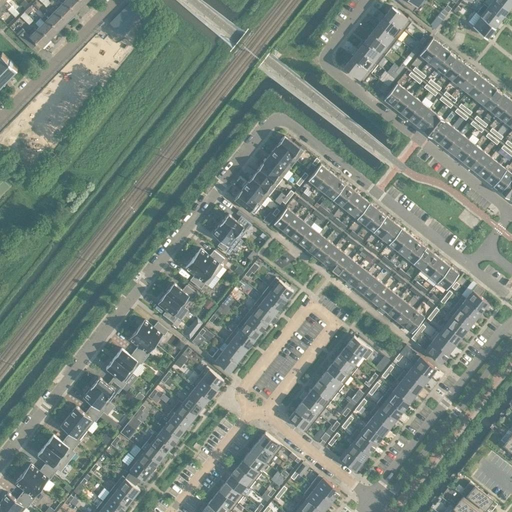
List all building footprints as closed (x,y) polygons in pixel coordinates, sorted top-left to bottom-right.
[(5,0),(0,0),(2,3),(6,7),(8,9),(8,8),(11,6),(5,0)] [(67,20),(74,13),(76,11),(64,0),(56,9),(67,20)] [(64,0),(76,11),(85,2),(82,0),(64,0)] [(146,11),(134,0),(131,0),(110,22),(123,35),(141,16),(150,25),(155,20),(146,11)] [(397,0),(412,11),(421,0),(400,0),(400,1),(398,0),(397,0)] [(492,0),(487,7),(501,18),(508,10),(495,0),(492,0)] [(511,0),(495,0),(508,10),(511,4),(511,0)] [(32,3),(24,12),(27,14),(35,6),(32,3)] [(480,15),(495,27),(501,18),(487,7),(484,4),(477,13),(480,15)] [(384,14),(404,30),(411,21),(391,6),(384,14)] [(59,29),(67,20),(56,9),(47,18),(59,29)] [(27,14),(24,12),(20,15),(25,20),(28,16),(27,14)] [(404,30),(384,14),(378,23),(397,38),(404,30)] [(480,15),(472,25),(487,37),(495,27),(480,15)] [(33,20),(28,16),(25,20),(29,24),(33,20)] [(50,38),(57,31),(59,29),(47,18),(39,27),(50,38)] [(397,38),(378,23),(371,31),(391,47),(397,38)] [(41,47),(50,38),(39,27),(30,36),(37,43),(41,47)] [(31,48),(32,48),(37,43),(30,36),(24,30),(18,35),(31,48)] [(391,47),(371,31),(364,40),(384,55),(391,47)] [(419,53),(428,60),(441,44),(433,37),(432,37),(419,53)] [(384,55),(364,40),(358,48),(377,64),(384,55)] [(428,60),(436,66),(449,50),(441,44),(428,60)] [(377,64),(358,48),(351,57),(370,72),(377,64)] [(436,66),(443,72),(456,56),(449,50),(436,66)] [(2,53),(0,54),(0,84),(3,82),(5,83),(7,78),(17,68),(17,67),(12,62),(10,60),(9,60),(2,52),(1,53),(2,53)] [(443,72),(451,79),(464,63),(456,56),(443,72)] [(351,57),(344,66),(363,81),(370,72),(351,57)] [(451,79),(459,85),(472,68),(464,63),(451,79)] [(459,85),(467,91),(479,75),(472,68),(459,85)] [(467,91),(474,97),(487,81),(479,75),(467,91)] [(474,97),(482,103),(495,87),(487,81),(474,97)] [(397,82),(384,98),(393,105),(405,89),(399,83),(397,82)] [(482,103),(489,109),(502,93),(495,87),(482,103)] [(413,95),(405,89),(393,105),(400,111),(413,95)] [(489,109),(497,115),(510,99),(502,93),(489,109)] [(413,95),(400,111),(408,117),(421,101),(413,95)] [(497,115),(505,121),(511,112),(511,100),(510,99),(497,115)] [(429,107),(421,101),(408,117),(416,123),(429,107)] [(429,107),(416,123),(423,129),(422,129),(423,130),(436,113),(429,107)] [(444,120),(436,113),(423,130),(431,136),(432,136),(444,120)] [(444,120),(432,136),(439,142),(452,125),(444,120)] [(460,132),(452,125),(439,142),(447,148),(460,132)] [(447,148),(454,154),(467,138),(460,132),(447,148)] [(293,142),(284,135),(277,144),(296,159),(304,150),(299,147),(293,142)] [(475,144),(467,138),(454,154),(462,160),(475,144)] [(289,168),(296,159),(277,144),(269,153),(289,168)] [(475,144),(462,160),(470,166),(483,150),(475,144)] [(491,156),(483,150),(470,166),(478,172),(491,156)] [(289,169),(289,168),(269,153),(262,162),(282,177),(279,174),(285,166),(289,169)] [(491,156),(478,172),(485,178),(498,162),(491,156)] [(255,171),(275,186),(282,177),(262,162),(255,171)] [(506,168),(498,162),(485,178),(493,185),(506,168)] [(320,163),(308,179),(317,186),(329,170),(320,163)] [(511,173),(506,168),(493,185),(500,190),(499,190),(500,191),(511,175),(511,173)] [(337,176),(329,170),(317,186),(324,192),(337,176)] [(268,195),(275,186),(255,171),(248,180),(268,195)] [(511,192),(511,175),(500,191),(508,197),(509,197),(511,192)] [(324,192),(333,198),(345,183),(337,176),(324,192)] [(248,180),(241,189),(261,204),(268,195),(248,180)] [(345,183),(333,198),(341,205),(353,189),(345,183)] [(261,204),(241,189),(234,198),(250,211),(257,202),(260,204),(261,204)] [(362,196),(353,189),(341,205),(349,211),(362,196)] [(349,211),(357,217),(369,202),(362,196),(349,211)] [(378,208),(369,202),(357,217),(365,224),(378,208)] [(274,222),(283,229),(295,213),(286,206),(274,222),(274,223),(274,222)] [(386,215),(378,208),(365,224),(373,230),(386,215)] [(227,213),(220,223),(242,240),(243,240),(239,237),(246,228),(247,229),(251,223),(241,215),(237,220),(227,213)] [(303,220),(295,213),(283,229),(291,235),(303,220)] [(386,215),(373,230),(381,236),(393,221),(386,215)] [(310,226),(303,220),(291,235),(298,241),(310,226)] [(401,227),(393,221),(381,236),(389,243),(401,227)] [(235,250),(242,240),(220,223),(219,223),(212,232),(221,240),(217,245),(228,253),(232,248),(235,250)] [(319,232),(310,226),(298,241),(307,248),(319,232)] [(410,234),(401,227),(389,243),(397,249),(410,234)] [(326,238),(319,232),(307,248),(314,254),(326,238)] [(417,240),(410,234),(397,249),(405,255),(417,240)] [(323,260),(335,245),(326,238),(314,254),(323,260)] [(405,255),(413,262),(426,246),(417,240),(405,255)] [(343,251),(335,245),(323,260),(331,267),(343,251)] [(426,246),(413,262),(421,268),(434,253),(426,247),(426,246)] [(192,257),(215,275),(223,265),(220,263),(224,258),(213,249),(209,254),(200,247),(192,257)] [(256,254),(257,253),(253,249),(246,257),(251,261),(256,254)] [(339,273),(351,258),(343,251),(331,267),(339,273)] [(442,259),(434,253),(421,268),(430,275),(442,259)] [(207,285),(215,275),(192,257),(192,258),(190,257),(185,264),(186,265),(185,267),(194,274),(190,279),(201,288),(205,283),(207,285)] [(359,264),(351,258),(339,273),(347,279),(359,264)] [(430,275),(437,281),(450,265),(449,265),(442,259),(430,275)] [(251,266),(248,269),(251,272),(253,273),(258,266),(254,262),(251,266)] [(355,286),(367,271),(359,264),(347,279),(355,286)] [(458,272),(450,265),(437,281),(446,288),(458,272)] [(244,270),(239,266),(235,271),(240,274),(244,270)] [(375,277),(367,271),(355,286),(363,292),(375,277)] [(275,276),(268,285),(286,299),(293,290),(279,279),(278,279),(275,276)] [(371,299),(384,284),(375,277),(363,292),(371,299)] [(166,290),(165,292),(188,309),(184,306),(191,297),(192,298),(197,292),(186,284),(182,289),(173,282),(172,283),(170,282),(165,289),(166,290)] [(462,295),(481,310),(485,306),(486,306),(487,304),(487,303),(488,302),(480,295),(485,289),(477,283),(466,298),(462,295)] [(391,290),(384,284),(371,299),(379,305),(391,290)] [(279,307),(286,299),(268,285),(262,294),(279,307)] [(233,288),(231,291),(235,295),(240,290),(235,286),(233,288)] [(387,312),(400,296),(391,290),(379,305),(387,312)] [(188,309),(165,292),(164,293),(163,292),(157,298),(159,300),(157,301),(167,309),(163,314),(173,322),(177,317),(180,319),(188,309)] [(262,294),(256,301),(273,315),(279,307),(262,294)] [(481,310),(462,295),(455,303),(475,319),(478,314),(479,314),(481,312),(480,312),(481,310)] [(407,302),(400,296),(387,312),(395,318),(407,302)] [(215,303),(207,297),(203,302),(211,309),(215,303)] [(273,315),(256,301),(249,310),(266,323),(273,315)] [(395,318),(403,324),(415,309),(407,302),(395,318)] [(474,319),(475,319),(455,303),(448,312),(468,327),(467,326),(474,318),(474,319)] [(415,309),(403,324),(411,331),(412,332),(424,316),(415,309)] [(249,310),(243,317),(261,331),(266,323),(249,310)] [(467,329),(468,327),(448,312),(452,315),(445,323),(461,336),(465,331),(466,331),(467,329)] [(254,339),(261,331),(243,317),(243,318),(246,320),(240,327),(237,325),(254,339)] [(144,318),(136,328),(155,343),(162,334),(163,335),(168,329),(157,320),(153,326),(144,318)] [(461,336),(445,323),(439,332),(455,344),(457,341),(456,340),(460,335),(461,336)] [(248,346),(254,339),(237,325),(231,332),(248,346)] [(155,343),(136,328),(129,338),(138,345),(134,350),(145,358),(149,353),(148,352),(155,343)] [(202,335),(209,340),(212,336),(205,331),(202,335)] [(204,337),(201,335),(198,332),(192,340),(198,345),(204,337)] [(231,332),(224,341),(242,355),(248,346),(231,332)] [(439,332),(432,340),(448,353),(452,348),(454,346),(453,346),(455,344),(439,332)] [(372,349),(354,335),(346,344),(361,355),(365,358),(372,349)] [(441,362),(448,353),(432,340),(425,349),(441,362)] [(219,348),(218,348),(236,362),(242,355),(224,341),(227,344),(222,350),(219,348)] [(361,355),(346,344),(340,352),(357,366),(358,366),(355,363),(361,355)] [(403,347),(399,352),(402,355),(403,356),(410,347),(406,344),(403,347)] [(141,363),(145,358),(134,350),(130,354),(121,347),(113,357),(132,372),(140,363),(141,363)] [(229,370),(236,362),(218,348),(212,356),(215,359),(229,370)] [(340,352),(333,361),(351,375),(357,366),(340,352)] [(417,352),(416,352),(410,361),(429,376),(433,371),(433,372),(435,370),(435,369),(436,367),(417,352)] [(182,353),(178,358),(183,362),(187,357),(182,353)] [(115,374),(111,379),(122,387),(126,382),(125,381),(132,372),(113,357),(106,367),(115,374)] [(174,362),(180,367),(183,362),(178,358),(174,362)] [(351,375),(333,361),(326,369),(344,383),(341,380),(347,373),(350,375),(351,375)] [(403,369),(423,385),(426,380),(427,380),(428,378),(429,376),(410,361),(409,361),(413,364),(407,372),(403,369)] [(199,374),(216,388),(224,379),(209,368),(202,376),(199,374)] [(338,391),(344,383),(326,369),(320,377),(338,391)] [(416,393),(420,388),(420,389),(422,387),(421,386),(423,385),(403,369),(396,378),(416,393)] [(199,374),(192,383),(210,397),(216,388),(199,374)] [(92,384),(91,386),(110,401),(117,392),(118,392),(122,387),(111,379),(108,383),(98,376),(97,378),(96,377),(90,383),(92,384)] [(320,377),(314,385),(331,399),(338,391),(320,377)] [(365,380),(364,382),(368,386),(370,384),(374,379),(371,377),(367,382),(365,380)] [(390,386),(389,386),(409,402),(409,401),(408,401),(415,393),(416,393),(396,378),(400,381),(394,389),(390,386)] [(192,383),(195,386),(189,394),(203,405),(210,397),(192,383)] [(325,407),(331,399),(314,385),(308,393),(325,407)] [(90,386),(90,387),(88,386),(83,393),(84,394),(83,396),(92,403),(88,407),(99,416),(103,411),(102,410),(110,401),(91,386),(90,386)] [(408,404),(408,403),(409,402),(389,386),(383,395),(402,410),(406,405),(407,406),(408,404)] [(139,392),(135,396),(140,400),(144,396),(139,392)] [(319,414),(325,407),(308,393),(302,401),(319,414)] [(196,414),(203,405),(189,394),(182,402),(196,414)] [(376,403),(396,419),(399,414),(400,414),(402,412),(401,412),(402,410),(383,395),(382,395),(386,398),(380,406),(376,403)] [(296,408),(313,422),(319,414),(302,401),(296,408)] [(173,407),(190,421),(196,414),(182,402),(176,409),(173,407)] [(396,419),(376,403),(369,412),(389,427),(392,424),(391,423),(395,418),(395,419),(396,419)] [(76,405),(68,415),(87,430),(94,420),(95,421),(99,416),(88,407),(85,412),(76,405)] [(184,429),(190,421),(173,407),(167,415),(184,429)] [(306,431),(313,422),(296,408),(288,417),(306,431)] [(103,411),(99,416),(112,426),(117,429),(121,424),(107,414),(103,411)] [(373,415),(366,423),(382,436),(386,431),(387,431),(388,429),(389,427),(369,412),(373,415)] [(60,424),(69,432),(66,436),(76,445),(80,440),(79,439),(87,430),(68,415),(60,424)] [(169,418),(163,426),(177,437),(184,429),(167,415),(166,415),(169,418)] [(382,436),(366,423),(360,431),(356,428),(376,444),(377,445),(381,440),(380,439),(382,436)] [(163,426),(157,433),(154,431),(172,445),(177,437),(163,426)] [(356,428),(349,437),(369,452),(376,444),(356,428)] [(165,453),(172,445),(154,431),(147,439),(165,453)] [(283,445),(265,431),(258,440),(275,454),(283,445)] [(320,442),(323,444),(330,435),(325,431),(320,437),(322,439),(320,442)] [(53,434),(45,443),(68,461),(75,451),(73,449),(76,445),(66,436),(62,441),(53,434)] [(105,434),(100,440),(105,444),(110,438),(105,434)] [(349,437),(353,440),(346,448),(362,461),(366,456),(368,454),(369,452),(349,437)] [(147,439),(141,448),(158,462),(165,453),(147,439)] [(258,440),(251,449),(268,463),(275,454),(258,440)] [(37,453),(46,460),(43,465),(53,473),(57,469),(60,471),(68,461),(45,443),(37,453)] [(141,448),(134,456),(151,470),(158,462),(141,448)] [(361,462),(362,461),(346,448),(339,457),(355,470),(359,465),(360,465),(361,463),(361,462)] [(268,463),(251,449),(244,458),(261,471),(262,471),(259,469),(265,461),(268,463)] [(297,462),(300,458),(291,452),(289,455),(297,462)] [(103,453),(98,459),(101,462),(106,455),(103,453)] [(130,468),(144,479),(151,470),(134,456),(127,465),(130,468)] [(255,479),(261,471),(244,458),(238,465),(255,479)] [(30,462),(22,472),(41,487),(48,478),(49,479),(53,473),(43,465),(39,470),(30,462)] [(238,465),(232,473),(249,487),(255,479),(238,465)] [(24,489),(20,494),(31,502),(35,497),(34,496),(41,487),(22,472),(15,482),(24,489)] [(249,487),(232,473),(226,480),(243,494),(240,491),(246,485),(249,487)] [(319,473),(311,484),(331,500),(340,490),(319,473)] [(115,484),(133,497),(140,488),(125,477),(122,475),(115,484)] [(237,502),(243,494),(226,480),(220,488),(237,502)] [(77,485),(73,490),(78,494),(84,485),(83,484),(80,482),(77,485)] [(115,484),(109,491),(127,505),(133,497),(115,484)] [(311,484),(303,493),(324,510),(329,503),(329,504),(331,502),(330,501),(331,500),(311,484)] [(474,485),(465,498),(482,511),(488,511),(484,509),(492,500),(474,485)] [(104,486),(98,495),(103,498),(109,489),(104,486)] [(214,495),(231,509),(237,502),(220,488),(214,495)] [(27,507),(31,502),(20,494),(16,498),(7,491),(0,500),(0,501),(13,511),(21,511),(26,507),(27,507)] [(120,511),(127,505),(109,491),(102,500),(118,511),(120,511)] [(304,494),(296,504),(306,511),(321,511),(324,510),(303,493),(303,494),(304,494)] [(219,511),(229,511),(231,509),(214,495),(208,503),(219,511)] [(482,511),(465,498),(456,509),(459,511),(482,511)] [(118,511),(102,500),(96,508),(100,511),(118,511)] [(13,511),(0,501),(0,511),(13,511)] [(219,511),(208,503),(200,511),(219,511)]
